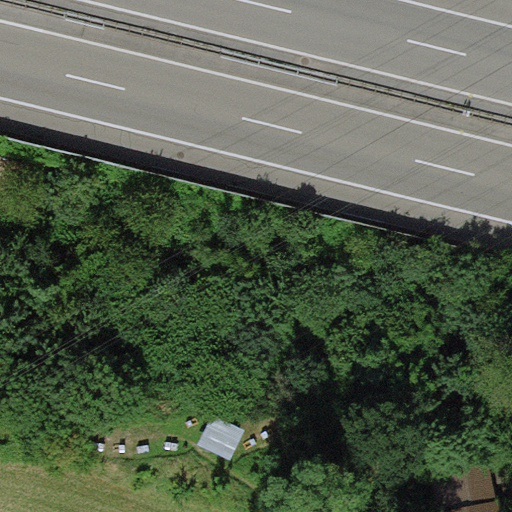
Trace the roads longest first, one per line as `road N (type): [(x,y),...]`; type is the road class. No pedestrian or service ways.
road 1 (motorway): [(0,65),(511,186)]
road 2 (motorway): [(511,65),(241,0)]
